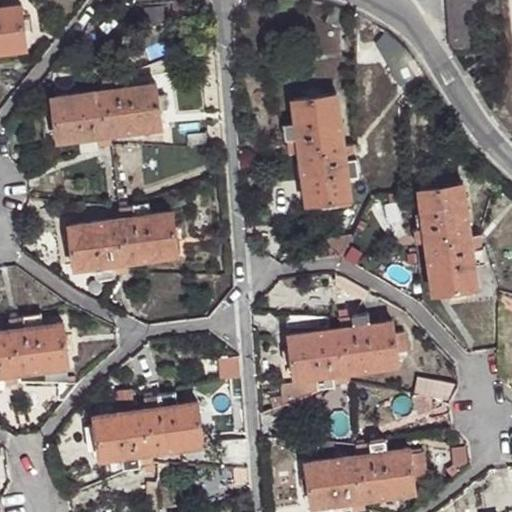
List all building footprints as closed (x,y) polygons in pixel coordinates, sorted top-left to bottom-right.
[(189,9),(188,0),(161,0),(128,2),(128,14),(189,9)] [(444,0),(445,51),(473,51),(473,0),(444,0)] [(0,50),(26,46),(22,3),(0,6),(0,50)] [(192,4),(193,13),(207,11),(205,4),(192,4)] [(347,30),(351,15),(330,8),(325,23),(347,30)] [(420,74),(408,54),(390,64),(402,82),(420,74)] [(115,77),(116,87),(132,84),(131,73),(115,75),(115,77)] [(103,89),(116,87),(115,77),(100,79),(103,89)] [(132,84),(116,87),(103,89),(53,96),(59,141),(79,138),(95,135),(109,134),(161,127),(159,114),(157,104),(154,83),(132,84)] [(299,136),(301,149),(307,201),(319,200),(320,207),(333,205),(332,199),(339,198),(350,195),(346,174),(346,169),(346,159),(344,143),(337,92),(294,98),(296,121),(299,136)] [(164,103),(157,104),(159,114),(166,114),(164,103)] [(286,122),(288,138),(299,136),(296,121),(286,122)] [(95,135),(96,146),(96,148),(110,144),(109,134),(95,135)] [(95,135),(79,138),(79,150),(96,146),(95,135)] [(289,151),(301,149),(299,136),(288,138),(289,151)] [(354,142),(344,143),(346,159),(354,157),(356,156),(354,142)] [(354,157),(346,159),(346,169),(346,174),(359,172),(356,158),(356,156),(354,157)] [(473,249),(472,234),(464,183),(421,190),(424,213),(426,227),(415,229),(417,243),(428,241),(435,293),(458,289),(467,288),(479,287),(475,265),(473,249)] [(133,207),(134,217),(151,215),(149,203),(133,207)] [(119,208),(120,218),(134,217),(133,207),(133,205),(119,208)] [(134,217),(120,218),(70,225),(76,268),(95,265),(112,263),(127,261),(177,254),(172,212),(151,215),(134,217)] [(426,227),(424,213),(413,214),(415,229),(426,227)] [(483,233),(472,234),(473,249),(484,248),(483,233)] [(311,258),(341,254),(351,234),(309,239),(311,258)] [(484,248),(473,249),(475,265),(489,264),(487,248),(484,248)] [(112,263),(114,274),(127,272),(127,261),(112,263)] [(112,263),(95,265),(97,278),(114,276),(114,274),(112,263)] [(37,312),(25,316),(27,328),(38,326),(37,312)] [(343,326),(359,323),(358,316),(357,313),(342,316),(343,326)] [(359,323),(368,323),(368,314),(358,316),(359,323)] [(27,328),(25,316),(10,318),(12,330),(27,328)] [(297,376),(317,373),(333,371),(348,369),(399,363),(398,352),(396,332),(395,320),(368,323),(359,323),(343,326),(291,332),(291,345),(293,356),(297,376)] [(27,328),(12,330),(0,331),(0,374),(4,374),(18,373),(71,365),(65,322),(38,326),(27,328)] [(396,332),(398,352),(407,351),(404,331),(396,332)] [(232,376),(243,369),(242,354),(230,355),(232,376)] [(245,396),(243,369),(232,376),(233,397),(245,396)] [(333,371),(336,382),(350,380),(348,369),(333,371)] [(336,384),(336,382),(333,371),(317,373),(318,378),(319,386),(336,384)] [(19,383),(18,373),(4,374),(4,385),(19,383)] [(318,378),(280,383),(281,391),(319,386),(318,378)] [(320,390),(319,386),(281,391),(283,404),(285,403),(313,392),(320,390)] [(134,387),(125,388),(126,397),(134,396),(134,387)] [(385,426),(418,414),(408,389),(375,402),(385,426)] [(160,406),(176,404),(173,391),(158,393),(158,395),(160,406)] [(313,392),(285,403),(286,412),(315,408),(313,392)] [(145,397),(146,407),(160,406),(158,395),(145,397)] [(102,457),(122,455),(138,452),(152,451),(204,443),(197,399),(176,404),(160,406),(146,407),(96,414),(97,421),(87,422),(89,440),(99,439),(102,457)] [(248,447),(245,438),(219,436),(218,444),(248,447)] [(351,498),(366,497),(416,490),(415,481),(425,479),(421,453),(412,454),(410,447),(390,449),(389,437),(373,439),(373,442),(359,443),(360,453),(307,460),(309,479),(311,489),(314,504),(335,501),(351,498)] [(324,441),(313,440),(312,449),(323,450),(324,441)] [(138,452),(139,462),(154,462),(152,451),(138,452)] [(139,465),(139,462),(138,452),(122,455),(123,467),(139,465)] [(367,507),(366,497),(351,498),(353,509),(367,507)] [(353,509),(351,498),(335,501),(337,511),(352,510),(353,509)]
